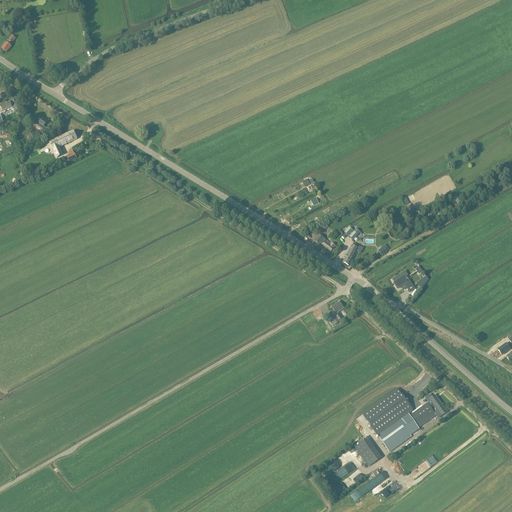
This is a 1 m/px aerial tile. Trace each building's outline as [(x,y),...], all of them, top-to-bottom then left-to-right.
[(8,40),(6,42),(1,48),(6,53),(11,46),(10,45),(12,44),(16,39),(12,36),(8,40)] [(13,99),(9,101),(9,102),(3,105),(3,104),(0,105),(3,112),(12,108),(14,111),(18,109),(13,99)] [(46,122),(40,118),(39,119),(36,117),(32,123),(41,130),(39,132),(43,135),(47,129),(44,126),(46,122)] [(63,156),(59,148),(77,139),(73,130),(55,139),(49,142),(53,151),(57,159),(63,156)] [(40,149),(29,153),(31,158),(41,155),(40,149)] [(344,233),(348,237),(354,231),(349,227),(344,233)] [(353,241),(358,235),(354,231),(348,237),(353,241)] [(326,240),(324,239),(319,235),(314,242),(319,245),(320,243),(322,245),(324,242),(325,242),(326,241),(326,240)] [(326,240),(326,241),(325,242),(324,242),(322,245),(330,252),(334,247),(335,248),(336,246),(331,242),(330,243),(326,240)] [(352,245),(342,263),(348,266),(358,248),(352,245)] [(388,252),(387,251),(384,247),(382,249),(379,251),(383,256),(388,252)] [(420,271),(415,262),(409,266),(415,274),(418,272),(420,271)] [(414,289),(409,281),(406,282),(404,278),(407,275),(405,272),(393,280),(395,283),(394,284),(395,286),(398,289),(399,288),(402,286),(404,289),(406,288),(410,293),(414,289)] [(420,289),(428,279),(426,277),(417,284),(420,289)] [(335,304),(340,311),(344,308),(339,302),(335,304)] [(337,315),(336,317),(339,321),(342,319),(338,313),(340,311),(335,304),(331,307),(336,314),(337,315)] [(338,321),(339,321),(336,317),(335,315),(328,320),(332,327),(339,322),(338,321)] [(497,350),(501,355),(510,350),(506,344),(497,350)] [(362,415),(376,434),(389,453),(411,437),(399,420),(399,419),(412,410),(397,389),(384,399),(362,415)] [(429,399),(435,407),(438,405),(436,403),(439,401),(435,395),(429,399)] [(447,412),(439,401),(436,403),(438,405),(435,407),(432,410),(435,414),(438,411),(441,416),(447,412)] [(436,416),(435,414),(432,410),(427,403),(410,415),(419,428),(436,416)] [(405,417),(401,420),(412,436),(416,433),(405,417)] [(381,458),(367,438),(354,447),(369,467),(381,458)] [(351,470),(347,465),(330,480),(334,485),(351,470)] [(383,473),(366,484),(370,491),(371,490),(374,494),(385,487),(382,482),(387,479),(383,473)]
